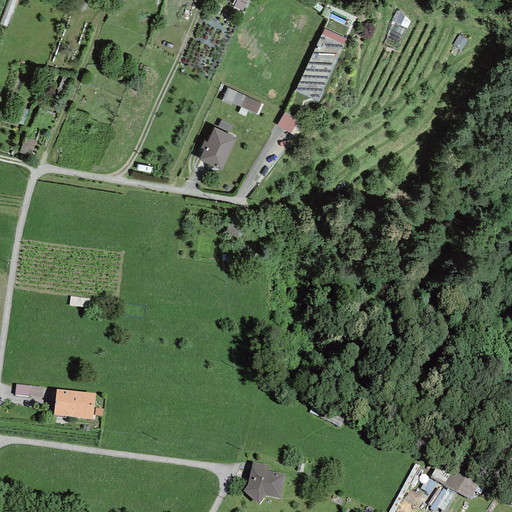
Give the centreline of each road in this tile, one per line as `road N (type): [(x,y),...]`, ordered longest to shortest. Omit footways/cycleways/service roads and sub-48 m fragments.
road 1 (residential): [(0,342),(38,169),(235,199),(282,121)]
road 2 (residential): [(0,444),(208,465),(222,478),(215,511)]
